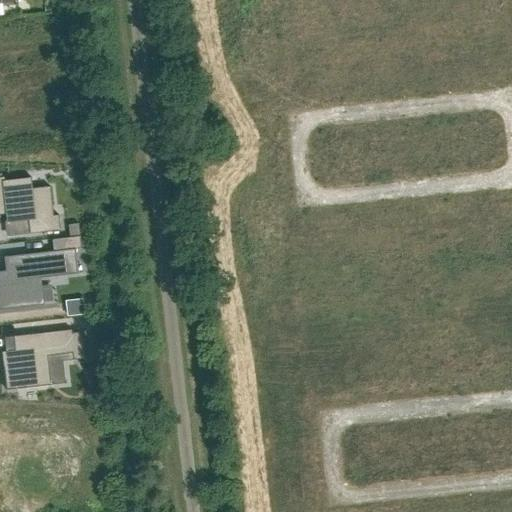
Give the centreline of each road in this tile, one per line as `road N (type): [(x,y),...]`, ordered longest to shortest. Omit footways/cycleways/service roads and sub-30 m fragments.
road 1 (unclassified): [(133,0),(193,511)]
road 2 (residential): [(296,125),(305,203),(511,182)]
road 3 (residential): [(327,423),(336,502),(511,483)]
road 4 (residential): [(511,97),(296,125)]
road 5 (residential): [(511,399),(327,423)]
